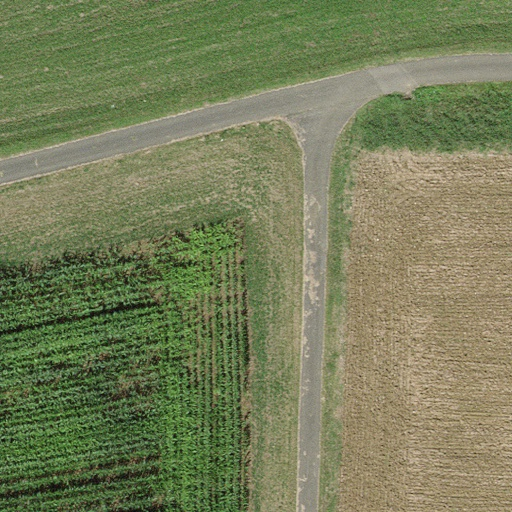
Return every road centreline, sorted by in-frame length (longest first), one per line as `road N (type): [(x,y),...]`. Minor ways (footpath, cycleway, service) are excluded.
road 1 (track): [(511,70),(326,95),(0,171)]
road 2 (track): [(309,511),(326,95)]
